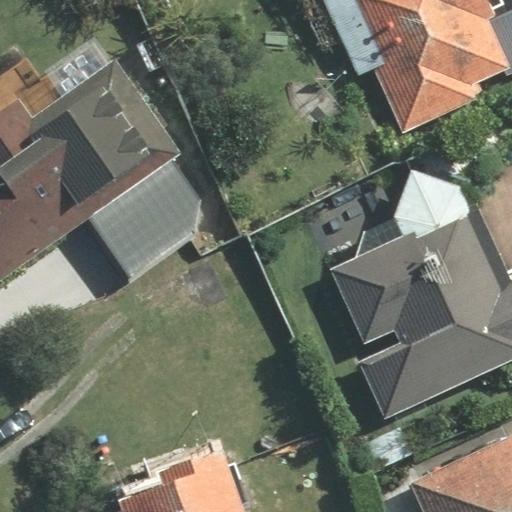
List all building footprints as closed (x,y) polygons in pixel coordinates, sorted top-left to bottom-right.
[(370,77),(398,142),(469,111),(462,96),(499,80),(478,33),(483,31),(469,0),(311,0),(348,86),(370,77)] [(511,0),(505,0),(511,13),(511,17),(481,33),(504,80),(505,82),(511,78),(511,0)] [(0,287),(164,166),(96,75),(24,128),(10,111),(0,118),(0,287)] [(391,249),(318,277),(378,426),(511,372),(511,373),(511,270),(502,275),(477,214),(456,223),(448,204),(399,185),(384,231),(391,249)] [(511,511),(511,437),(395,488),(405,511),(511,511)] [(237,511),(216,458),(148,485),(152,496),(111,511),(237,511)]
